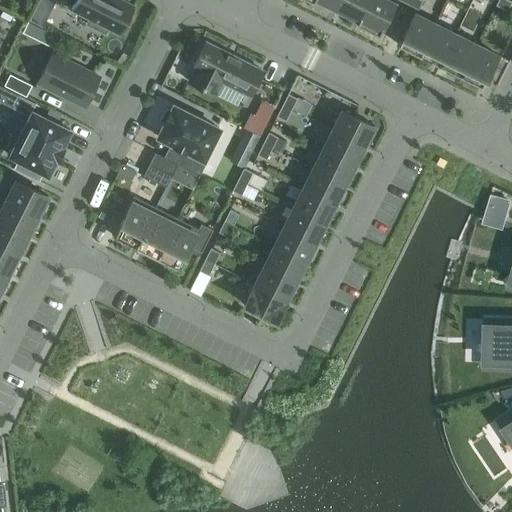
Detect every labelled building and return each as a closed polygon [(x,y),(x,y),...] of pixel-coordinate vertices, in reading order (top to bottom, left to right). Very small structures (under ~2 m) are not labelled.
[(120,34),(134,6),(121,0),(74,0),(70,9),(89,18),(86,23),(104,33),(107,28),(120,34)] [(317,0),(336,9),(340,0),(317,0)] [(340,0),(336,9),(358,20),(367,0),(340,0)] [(388,0),(367,0),(358,20),(356,24),(378,35),(394,3),(388,0)] [(421,0),(407,0),(406,4),(417,9),(422,0),(421,0)] [(511,1),(508,0),(497,0),(495,5),(506,11),(511,1)] [(414,13),(398,45),(418,55),(435,23),(414,13)] [(28,21),(23,32),(35,38),(40,27),(28,21)] [(435,23),(418,55),(439,65),(455,34),(435,23)] [(455,34),(439,65),(460,76),(476,44),(455,34)] [(249,95),(262,70),(205,42),(193,67),(195,68),(188,81),(215,94),(221,82),(249,95)] [(476,44),(460,76),(481,86),(497,54),(476,44)] [(83,106),(98,76),(52,53),(37,82),(83,106)] [(25,96),(31,85),(9,74),(3,85),(25,96)] [(0,101),(29,116),(31,111),(35,104),(0,85),(0,101)] [(287,93),(281,105),(290,109),(296,98),(287,93)] [(170,160),(177,163),(199,175),(207,159),(204,157),(219,128),(173,105),(170,111),(166,109),(161,120),(165,122),(157,136),(174,145),(170,160)] [(290,109),(281,105),(275,116),(285,121),(290,109)] [(332,129),(364,145),(374,125),(372,124),(372,125),(341,109),(332,129)] [(29,116),(9,155),(47,174),(55,158),(57,159),(63,146),(61,146),(69,130),(31,111),(29,116)] [(256,114),(250,128),(261,133),(267,120),(256,114)] [(354,164),(364,145),(332,129),(322,148),(354,164)] [(262,143),(271,148),(277,137),(267,132),(262,143)] [(262,143),(256,155),(265,159),(271,148),(262,143)] [(344,184),(354,164),(322,148),(312,168),(344,184)] [(154,152),(149,162),(171,174),(177,163),(170,160),(154,152)] [(171,174),(149,162),(142,175),(165,187),(170,177),(171,174)] [(192,188),(199,175),(177,163),(171,174),(170,177),(192,188)] [(236,179),(246,184),(252,173),(242,168),(236,179)] [(334,203),(344,184),(312,168),(302,187),(334,203)] [(5,199),(38,215),(48,195),(46,194),(46,195),(15,179),(5,199)] [(236,179),(231,190),(240,195),(246,184),(236,179)] [(325,223),(334,203),(302,187),(292,207),(325,223)] [(38,215),(5,199),(0,209),(0,220),(28,235),(38,215)] [(134,249),(153,211),(131,200),(113,236),(121,240),(120,242),(134,249)] [(103,205),(98,216),(108,221),(114,211),(103,205)] [(315,242),(325,223),(292,207),(283,226),(315,242)] [(223,220),(233,225),(239,214),(229,209),(223,220)] [(175,222),(153,211),(134,249),(156,260),(175,222)] [(28,235),(0,220),(0,245),(18,254),(28,235)] [(217,232),(227,237),(233,225),(223,220),(217,232)] [(175,222),(156,260),(170,267),(171,265),(179,269),(190,247),(201,252),(212,229),(201,224),(196,233),(175,222)] [(305,262),(315,242),(283,226),(273,246),(305,262)] [(18,254),(0,245),(0,269),(8,274),(18,254)] [(295,281),(305,262),(273,246),(263,265),(295,281)] [(204,259),(213,264),(219,253),(209,248),(204,259)] [(204,259),(198,270),(208,275),(213,264),(204,259)] [(285,301),(295,281),(263,265),(253,285),(285,301)] [(0,289),(8,274),(0,269),(0,289)] [(196,274),(188,290),(199,295),(207,280),(196,274)] [(276,320),(285,301),(253,285),(244,303),(244,302),(243,304),(276,320)] [(511,321),(485,321),(483,368),(511,368),(511,321)] [(503,398),(511,395),(511,387),(501,391),(503,398)] [(511,413),(503,420),(511,432),(511,413)]
